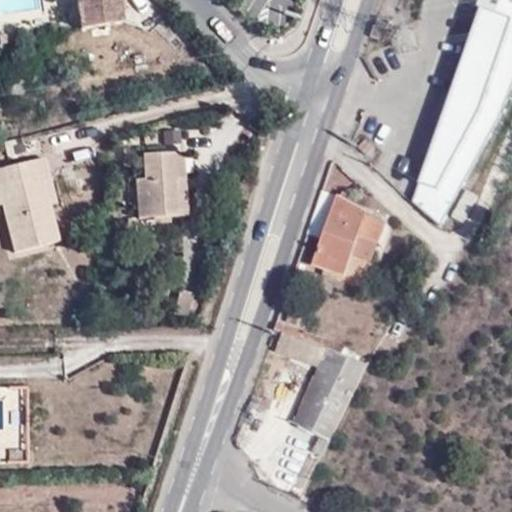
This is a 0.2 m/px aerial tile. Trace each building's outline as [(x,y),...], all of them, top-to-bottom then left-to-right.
[(77,0),(82,29),(123,23),(121,9),(118,0),(77,0)] [(127,8),(126,0),(118,0),(121,9),(127,8)] [(423,184),(416,206),(443,229),(490,137),(511,88),(511,0),(482,0),(479,9),(482,11),(423,184)] [(370,157),(378,148),(369,139),(361,149),(370,157)] [(138,181),(139,220),(177,218),(177,182),(185,181),(184,155),(146,156),(146,181),(138,181)] [(0,170),(0,193),(16,255),(61,244),(52,207),(59,205),(46,158),(0,170)] [(177,218),(186,218),(185,181),(177,182),(177,218)] [(243,184),(237,200),(249,205),(254,188),(243,184)] [(468,224),(480,197),(469,191),(464,200),(456,219),(468,224)] [(338,197),(324,192),(309,234),(324,240),(338,197)] [(338,197),(324,240),(315,267),(347,278),(355,257),(361,239),(377,244),(381,246),(388,225),(338,197)] [(355,257),(372,262),(377,244),(361,239),(355,257)] [(310,336),(290,329),(286,336),(307,343),(310,336)] [(324,368),(303,415),(338,433),(370,367),(307,343),(286,336),(285,335),(282,352),(324,368)]
